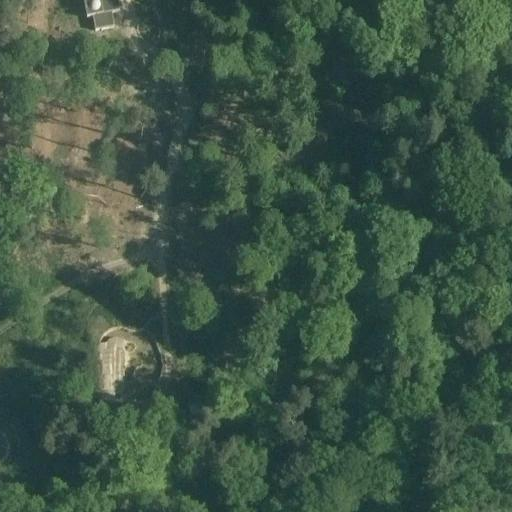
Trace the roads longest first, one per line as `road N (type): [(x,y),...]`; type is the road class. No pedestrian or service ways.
road 1 (track): [(73,511),(156,476),(171,431),(161,205),(181,96),(138,44),(130,0)]
road 2 (track): [(0,332),(75,285),(161,249)]
